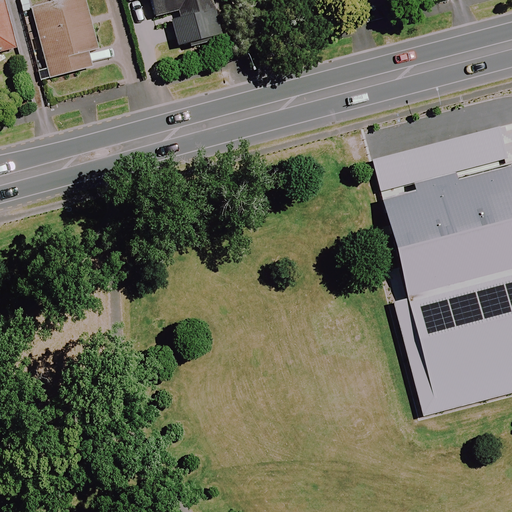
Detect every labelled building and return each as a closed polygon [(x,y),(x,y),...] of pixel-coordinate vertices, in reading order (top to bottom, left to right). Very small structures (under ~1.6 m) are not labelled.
[(0,0),(0,54),(13,52),(0,0)] [(95,51),(81,0),(63,0),(28,10),(48,81),(90,69),(86,54),(95,51)] [(147,0),(152,20),(174,14),(182,46),(217,37),(206,0),(147,0)] [(367,162),(363,148),(344,153),(348,167),(367,162)] [(511,286),(511,169),(389,201),(417,310),(511,286)]
